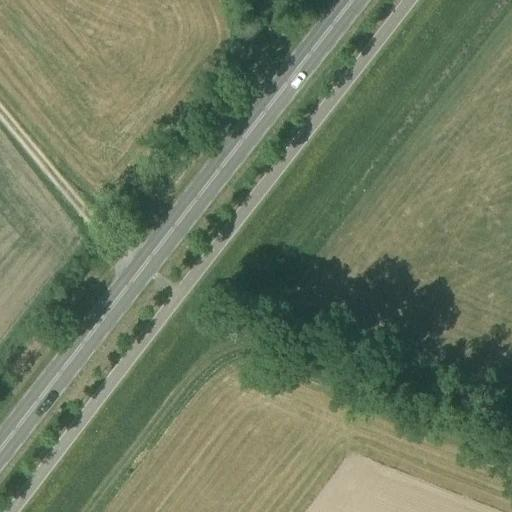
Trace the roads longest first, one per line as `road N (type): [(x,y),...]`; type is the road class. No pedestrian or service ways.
road 1 (primary): [(0,449),(351,0)]
road 2 (track): [(511,407),(327,338),(250,297)]
road 3 (track): [(140,270),(0,111)]
